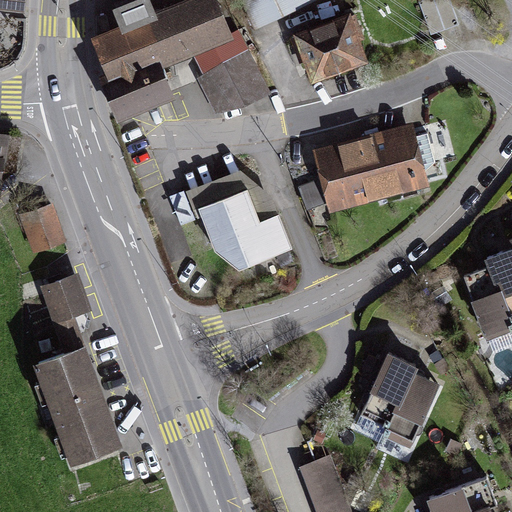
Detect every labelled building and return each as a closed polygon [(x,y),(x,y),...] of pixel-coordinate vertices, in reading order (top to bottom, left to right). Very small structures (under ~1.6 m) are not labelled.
[(163,68),(239,37),(223,0),(181,0),(87,39),(119,115),(174,93),(163,68)] [(246,0),(258,27),(320,0),(246,0)] [(365,55),(347,12),(294,34),(312,77),(365,55)] [(194,55),(219,113),(263,95),(239,37),(194,55)] [(434,185),(419,125),(318,149),(333,209),(434,185)] [(0,196),(1,197),(10,130),(0,128),(0,196)] [(274,193),(246,171),(195,190),(217,250),(242,269),(295,248),(274,193)] [(66,237),(52,199),(21,211),(35,249),(66,237)] [(511,240),(511,239),(484,250),(511,315),(511,240)] [(488,334),(511,324),(511,315),(484,250),(457,262),(488,334)] [(80,271),(43,284),(65,347),(86,340),(88,339),(80,315),(94,310),(80,271)] [(70,459),(122,440),(98,373),(86,340),(65,347),(34,358),(70,459)] [(359,422),(386,434),(417,361),(390,350),(359,422)] [(413,445),(444,373),(417,361),(386,434),(413,445)] [(353,511),(333,456),(303,467),(319,511),(353,511)] [(413,501),(417,511),(463,511),(497,498),(486,471),(413,501)] [(502,511),(497,498),(463,511),(502,511)]
